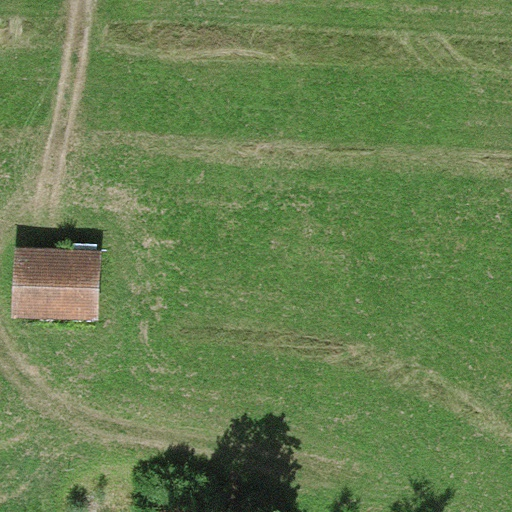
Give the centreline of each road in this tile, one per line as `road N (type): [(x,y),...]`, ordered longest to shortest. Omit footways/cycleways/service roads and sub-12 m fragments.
road 1 (track): [(0,230),(37,194),(55,157),(69,0)]
road 2 (track): [(207,457),(39,420),(0,374)]
